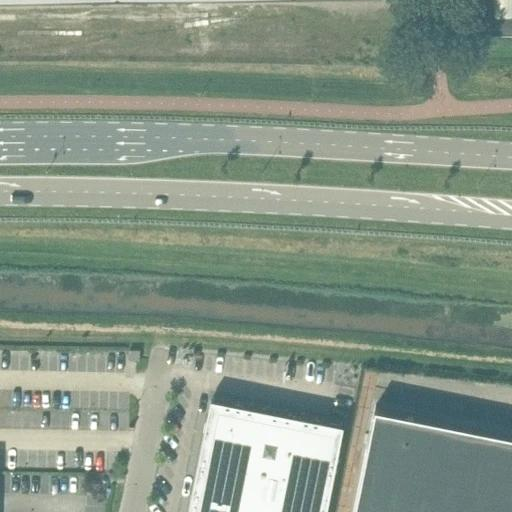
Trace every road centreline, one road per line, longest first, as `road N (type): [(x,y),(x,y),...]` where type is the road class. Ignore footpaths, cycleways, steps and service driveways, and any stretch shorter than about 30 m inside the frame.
road 1 (secondary): [(0,192),(161,191),(511,217)]
road 2 (secondary): [(511,153),(0,139)]
road 3 (track): [(261,0),(0,2)]
road 4 (unclassified): [(134,511),(165,350)]
